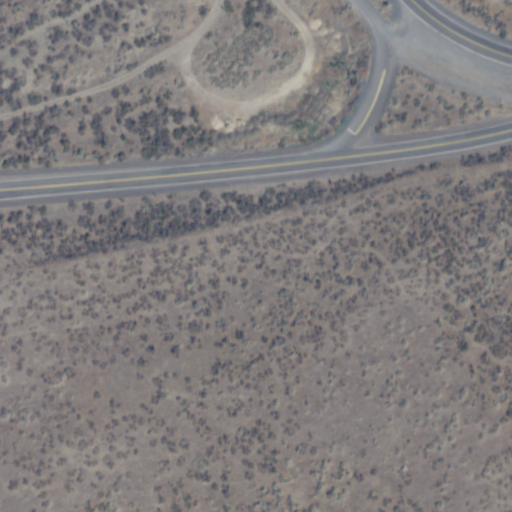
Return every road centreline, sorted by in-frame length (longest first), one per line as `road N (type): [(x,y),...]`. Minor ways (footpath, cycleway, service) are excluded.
road 1 (secondary): [(511,132),(333,160),(43,189)]
road 2 (track): [(215,0),(212,13),(133,71),(0,120)]
road 3 (residential): [(333,160),(379,44),(347,0)]
road 4 (residential): [(379,44),(444,78),(511,95)]
